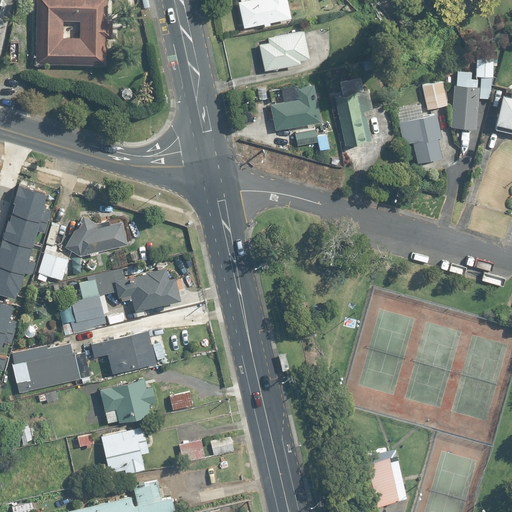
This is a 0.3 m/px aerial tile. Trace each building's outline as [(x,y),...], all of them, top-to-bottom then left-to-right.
[(113,31),(113,15),(108,15),(108,0),(39,0),(38,58),(106,60),(107,31),(113,31)] [(239,0),(245,25),(292,16),(288,0),(239,0)] [(268,35),(269,41),(260,43),(266,68),(302,60),(301,56),(309,54),(303,27),(268,35)] [(495,56),(478,56),(478,75),(494,76),(495,56)] [(344,93),(336,95),(347,143),(372,137),(366,113),(374,111),(365,76),(341,82),(344,93)] [(458,83),(454,83),(453,125),(478,125),(479,79),(458,79),(458,83)] [(443,80),(422,85),(428,108),(448,103),(443,80)] [(300,96),(270,102),(276,128),(322,118),(314,82),(298,85),(300,96)] [(511,94),(504,93),(495,128),(511,132),(511,94)] [(421,102),(396,107),(403,142),(413,140),(418,161),(442,155),(438,136),(443,135),(438,112),(424,115),(421,102)] [(298,144),(325,139),(324,134),(317,135),(316,128),(295,131),(298,144)] [(16,204),(14,207),(42,216),(46,204),(44,203),(46,195),(18,186),(13,203),(16,204)] [(34,247),(42,220),(14,211),(11,220),(7,219),(2,237),(34,247)] [(81,255),(82,253),(128,242),(123,220),(99,225),(100,224),(85,214),(65,245),(81,255)] [(46,242),(54,244),(60,224),(52,222),(46,242)] [(0,267),(26,275),(34,248),(1,239),(0,243),(0,267)] [(51,245),(49,252),(44,250),(38,271),(63,278),(69,257),(62,255),(64,248),(54,245),(54,246),(51,245)] [(96,278),(100,295),(102,294),(117,291),(119,299),(132,296),(135,310),(182,299),(176,274),(170,275),(167,265),(149,269),(149,271),(126,277),(124,268),(95,275),(96,278)] [(0,297),(16,303),(24,276),(0,268),(0,297)] [(100,295),(96,278),(79,282),(82,297),(58,303),(65,333),(109,323),(102,294),(100,295)] [(9,314),(11,304),(0,301),(0,327),(10,330),(13,315),(9,314)] [(112,371),(157,360),(158,365),(167,363),(163,346),(154,348),(149,326),(92,340),(95,355),(108,352),(112,371)] [(6,350),(9,335),(0,332),(0,358),(2,349),(6,350)] [(24,346),(27,360),(13,363),(19,390),(82,377),(76,349),(47,355),(44,341),(24,346)] [(154,412),(152,402),(157,401),(152,383),(147,384),(145,375),(100,387),(109,421),(119,419),(120,421),(154,412)] [(48,399),(48,402),(59,399),(57,390),(38,394),(40,400),(48,399)] [(170,394),(173,408),(193,404),(190,390),(170,394)] [(24,445),(31,444),(30,440),(36,438),(32,423),(20,426),(24,445)] [(110,471),(125,467),(127,471),(146,467),(143,452),(150,450),(143,423),(101,434),(110,471)] [(80,446),(87,444),(87,447),(91,446),(91,443),(95,442),(92,431),(77,434),(80,446)] [(210,439),(213,452),(234,448),(231,434),(210,439)] [(202,437),(179,442),(183,460),(206,455),(202,437)] [(404,480),(397,448),(395,448),(390,450),(356,457),(367,506),(408,497),(404,480)] [(183,472),(186,488),(216,483),(213,466),(183,472)] [(128,485),(131,494),(133,503),(133,507),(134,511),(176,511),(172,494),(162,496),(158,479),(128,485)] [(131,494),(53,511),(134,511),(133,507),(133,503),(131,494)] [(33,500),(12,505),(13,511),(32,511),(35,511),(33,500)]
